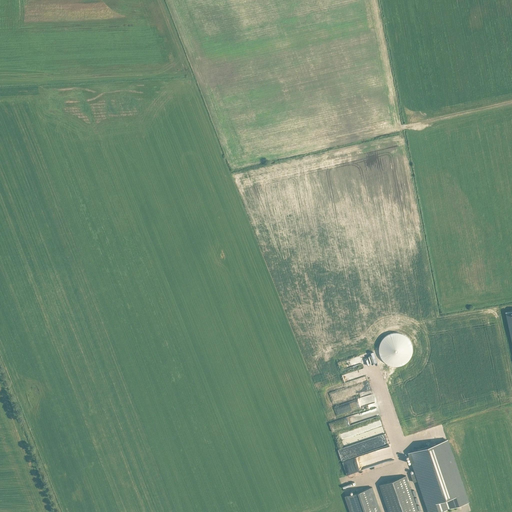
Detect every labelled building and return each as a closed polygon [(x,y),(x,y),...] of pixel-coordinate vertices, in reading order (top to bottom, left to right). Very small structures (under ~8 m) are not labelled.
[(379,345),(379,348),(379,350),(379,353),(380,356),(382,358),(383,360),(385,362),(388,363),(390,365),(393,365),(396,365),(398,365),(401,364),(404,363),(406,362),(408,360),(410,358),(411,355),(412,353),(412,350),(412,347),(412,344),(411,342),(409,339),(408,337),(406,336),(403,334),(401,333),(398,332),(395,332),(393,332),(390,333),(387,334),(385,336),(383,338),(381,340),(380,342),(379,345)] [(335,407),(336,410),(339,408),(340,408),(354,403),(353,400),(335,407)] [(409,452),(416,472),(411,474),(413,482),(418,480),(429,511),(436,511),(468,501),(447,439),(409,452)] [(355,444),(339,448),(342,460),(348,459),(346,448),(347,448),(348,452),(350,451),(350,450),(352,449),(351,446),(355,445),(355,444)] [(388,447),(343,461),(347,475),(360,471),(361,473),(385,466),(383,461),(392,459),(388,447)] [(418,511),(406,475),(379,485),(388,511),(418,511)] [(380,511),(372,487),(345,496),(350,511),(380,511)]
